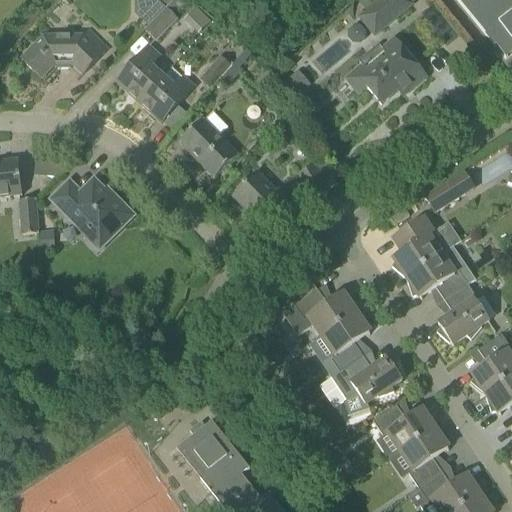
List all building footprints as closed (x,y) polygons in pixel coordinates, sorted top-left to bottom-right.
[(138,20),(146,28),(164,10),(154,0),(135,0),(141,5),(143,15),(138,20)] [(356,19),(373,40),(413,7),(406,0),(367,0),(372,6),(356,19)] [(511,0),(453,0),(493,49),(495,47),(505,60),(511,54),(511,0)] [(164,10),(146,28),(147,28),(142,33),(155,44),(177,22),(164,10)] [(21,61),(41,81),(53,68),(56,70),(70,71),(73,68),(82,77),(108,51),(88,32),(82,38),(43,38),(21,61)] [(346,81),(359,96),(367,90),(380,106),(406,85),(411,91),(425,79),(394,41),(382,51),(379,48),(359,64),(362,68),(346,81)] [(116,86),(138,106),(162,79),(151,69),(160,59),(149,49),(116,86)] [(198,82),(209,92),(229,69),(218,60),(198,82)] [(162,79),(138,106),(161,126),(194,89),(171,68),(162,79)] [(281,86),(294,101),(310,87),(298,72),(281,86)] [(179,145),(214,181),(238,158),(219,138),(227,131),(211,115),(204,122),(203,121),(179,145)] [(0,164),(0,200),(21,198),(17,162),(0,164)] [(297,176),(303,185),(313,202),(329,193),(313,167),(297,176)] [(232,199),(259,227),(287,200),(278,190),(275,193),(257,175),(232,199)] [(434,215),(464,196),(455,181),(424,200),(434,215)] [(130,215),(120,204),(117,206),(93,182),(80,195),(69,183),(50,202),(71,224),(73,222),(85,234),(83,236),(99,252),(131,221),(128,218),(130,215)] [(17,203),(20,237),(38,236),(36,202),(17,203)] [(405,279),(406,281),(442,257),(435,246),(438,244),(423,222),(424,222),(423,221),(392,242),(393,243),(394,242),(402,255),(393,261),(392,260),(391,261),(394,265),(390,269),(403,280),(405,279)] [(52,233),(39,235),(41,252),(54,251),(52,233)] [(435,291),(444,304),(467,288),(457,274),(455,276),(442,257),(406,281),(408,283),(406,284),(411,300),(418,298),(420,302),(421,301),(421,300),(435,291)] [(467,288),(444,304),(453,317),(439,326),(438,325),(437,326),(452,349),(453,348),(453,347),(465,338),(470,343),(481,330),(489,325),(474,304),(476,302),(467,288)] [(313,327),(321,339),(355,316),(341,295),(340,296),(340,297),(326,306),(317,292),(282,316),(297,338),(313,327)] [(329,361),(339,375),(362,359),(353,346),(367,337),(368,338),(369,337),(366,333),(370,329),(371,330),(372,329),(358,317),(356,318),(355,316),(321,339),(334,358),(329,361)] [(122,328),(116,337),(125,343),(131,334),(122,328)] [(484,395),(485,397),(511,378),(511,360),(507,354),(510,352),(500,337),(477,353),(486,367),(473,376),(472,375),(471,376),(474,380),(469,385),(482,396),(484,395)] [(362,359),(339,375),(331,381),(346,403),(342,405),(347,419),(369,411),(365,406),(376,399),(378,400),(394,395),(391,389),(399,383),(400,384),(401,384),(398,380),(400,379),(394,363),(388,365),(386,361),(384,362),(385,363),(371,372),(362,359)] [(511,378),(485,397),(486,398),(485,400),(490,416),(509,409),(508,408),(511,406),(511,378)] [(387,436),(400,455),(434,432),(433,430),(434,429),(429,413),(422,415),(419,411),(418,411),(419,412),(405,422),(396,408),(372,424),(382,439),(387,436)] [(189,433),(192,438),(184,445),(207,475),(199,481),(224,511),(281,511),(275,504),(273,506),(269,497),(260,501),(241,477),(249,471),(211,423),(204,429),(200,424),(189,433)] [(408,477),(418,491),(441,475),(432,462),(446,452),(447,453),(448,453),(445,449),(449,444),(437,432),(435,433),(434,432),(400,455),(412,474),(408,477)] [(337,450),(325,458),(336,473),(347,465),(337,450)] [(432,502),(438,511),(457,511),(479,498),(477,496),(479,495),(473,479),(467,481),(464,477),(463,478),(464,479),(450,488),(441,475),(418,491),(427,505),(432,502)] [(492,511),(494,510),(481,499),(480,500),(479,498),(457,511),(492,511)]
